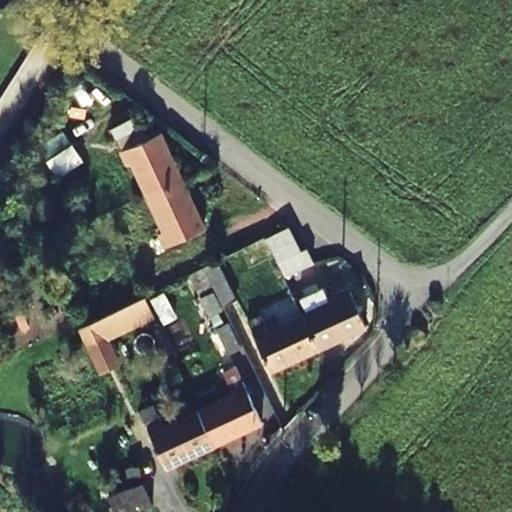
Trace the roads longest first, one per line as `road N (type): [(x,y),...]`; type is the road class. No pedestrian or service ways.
road 1 (residential): [(403,293),(378,261),(24,0)]
road 2 (residential): [(240,511),(257,475),(379,363),(403,293)]
road 3 (residential): [(403,293),(462,267),(511,215)]
